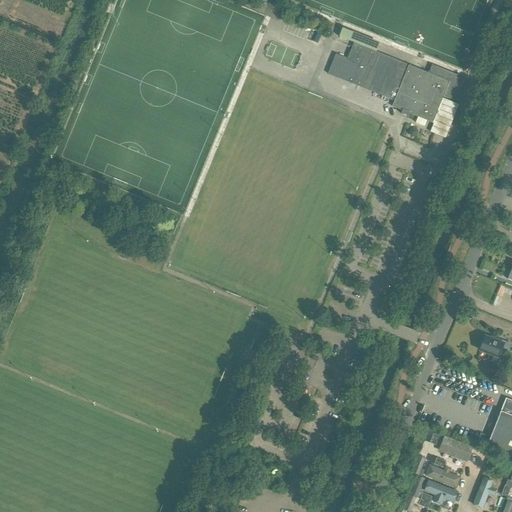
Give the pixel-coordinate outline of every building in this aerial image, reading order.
[(342,29),(339,37),(352,43),(374,52),(377,44),(342,29)] [(335,55),(328,74),(350,83),(394,101),(392,107),(402,111),(401,114),(408,117),(409,115),(414,116),(417,118),(415,123),(424,127),(426,122),(433,124),(430,133),(433,134),(434,134),(444,138),(445,138),(459,105),(453,103),(453,101),(454,101),(463,78),(430,65),(427,73),(374,52),(352,43),(345,59),(335,55)] [(511,345),(492,338),(491,340),(485,338),(482,343),(481,343),(479,343),(477,348),(478,350),(480,351),(479,351),(489,355),(487,360),(495,364),(497,358),(498,359),(502,348),(509,351),(511,345)] [(511,402),(506,400),(487,447),(511,457),(511,402)] [(439,436),(433,433),(430,443),(436,445),(439,436)] [(473,448),(444,436),(438,451),(467,463),(473,448)] [(421,469),(426,458),(419,456),(412,473),(422,477),(425,471),(421,469)] [(446,462),(436,459),(434,464),(443,468),(446,462)] [(456,489),(461,478),(449,473),(451,469),(445,467),(444,471),(429,465),(425,476),(456,489)] [(425,479),(417,476),(409,496),(416,498),(420,499),(422,493),(420,492),(425,479)] [(493,481),(483,477),(472,505),(482,509),(488,495),(494,497),(497,489),(491,487),(493,481)] [(454,504),(458,492),(428,480),(424,492),(434,496),(432,502),(442,505),(444,500),(454,504)] [(511,489),(505,486),(501,495),(508,497),(507,498),(511,499),(511,489)] [(420,499),(418,505),(428,508),(432,497),(422,493),(420,499)] [(409,496),(408,495),(402,510),(408,511),(410,511),(416,498),(409,496)] [(503,511),(511,511),(511,499),(507,498),(506,501),(507,501),(503,511)]
